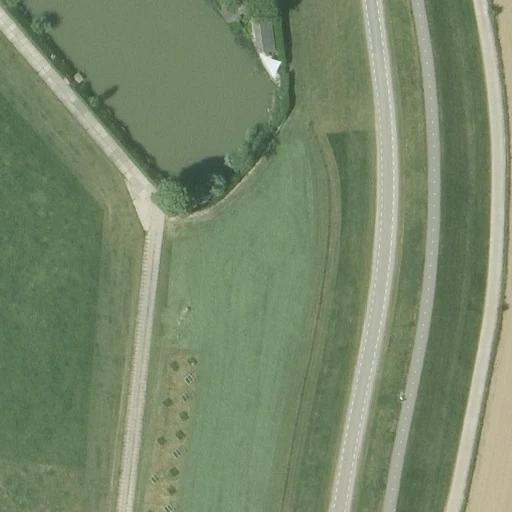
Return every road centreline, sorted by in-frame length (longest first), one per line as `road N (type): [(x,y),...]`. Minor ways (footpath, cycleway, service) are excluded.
road 1 (unclassified): [(338,511),(389,227),(372,0)]
road 2 (track): [(478,0),(491,75),(496,227),(451,511)]
